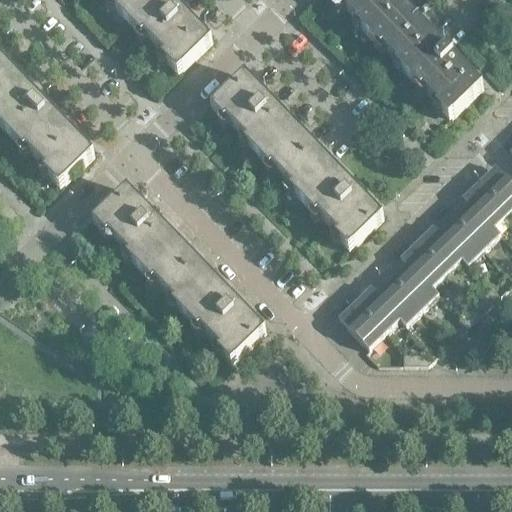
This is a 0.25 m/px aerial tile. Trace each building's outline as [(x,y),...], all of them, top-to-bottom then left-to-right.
[(105,0),(118,13),(116,15),(127,26),(153,0),(105,0)] [(213,47),(167,0),(153,0),(127,26),(138,38),(140,35),(169,66),(167,68),(178,80),(181,77),(181,78),(213,47)] [(423,30),(395,1),(393,0),(328,0),(337,9),(339,7),(364,32),(362,34),(376,49),(378,47),(391,60),(423,30)] [(484,93),(459,68),(423,30),(391,60),(404,73),(402,75),(416,90),(418,88),(444,115),(442,117),(450,125),(484,93)] [(68,140),(48,119),(51,115),(29,93),(26,97),(20,90),(23,87),(0,62),(0,126),(0,127),(0,131),(9,140),(20,151),(22,149),(51,180),(49,182),(61,194),(63,191),(63,192),(95,160),(72,136),(68,140)] [(291,134),(281,124),(284,120),(246,80),(213,111),(214,111),(212,114),(220,123),(223,120),(252,151),(250,153),(266,170),(268,168),(283,183),(315,152),(294,131),(291,134)] [(384,223),(356,194),(345,183),(341,186),(332,176),(335,173),(315,152),(283,183),(298,198),(296,200),(311,217),(314,214),(343,245),(341,248),(350,256),(384,223)] [(511,218),(511,189),(496,173),(479,189),(510,220),(511,218)] [(510,220),(479,189),(465,203),(473,211),(496,234),(510,220)] [(173,248),(163,238),(167,234),(128,194),(96,226),(94,228),(103,237),(105,235),(119,249),(131,262),(133,263),(134,265),(132,267),(138,274),(148,284),(150,282),(165,297),(197,266),(177,245),(173,248)] [(502,240),(496,234),(473,211),(465,203),(463,205),(469,211),(454,225),(485,256),(502,240)] [(485,256),(454,225),(440,239),(434,233),(432,235),(440,243),(463,266),(469,272),(485,256)] [(463,266),(440,243),(432,235),(417,249),(448,280),(463,266)] [(448,280),(417,249),(403,263),(411,271),(433,294),(448,280)] [(440,301),(433,294),(411,271),(403,263),(401,265),(407,271),(392,285),(423,317),(440,301)] [(266,337),(227,297),(224,300),(214,290),(217,287),(197,266),(165,297),(180,312),(178,315),(187,324),(193,330),(194,331),(196,329),(197,330),(199,332),(211,344),(226,360),(224,362),(232,370),(234,368),(266,337)] [(423,317),(392,285),(378,299),(372,293),(370,295),(378,303),(401,326),(407,333),(423,317)] [(500,302),(492,294),(484,302),(492,310),(500,302)] [(401,326),(378,303),(370,295),(356,308),(386,340),(401,326)] [(492,310),(484,302),(476,309),(484,318),(492,310)] [(386,340),(356,308),(339,325),(370,356),(386,340)] [(484,318),(476,309),(468,317),(476,325),(484,318)] [(476,325),(468,317),(460,325),(468,333),(476,325)] [(429,371),(438,362),(430,354),(424,360),(429,371)] [(416,371),(416,360),(404,360),(404,371),(416,371)] [(429,371),(424,360),(416,360),(416,371),(429,371)]
